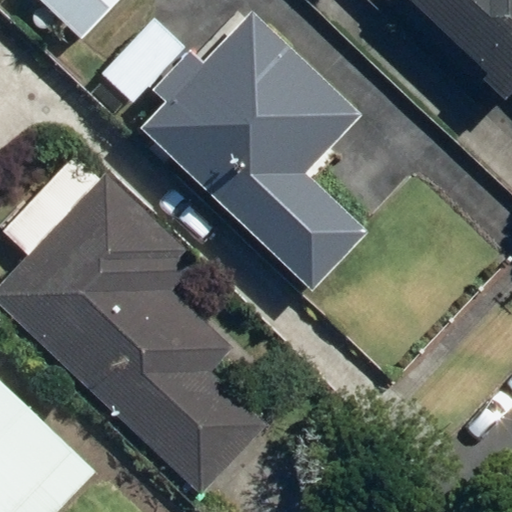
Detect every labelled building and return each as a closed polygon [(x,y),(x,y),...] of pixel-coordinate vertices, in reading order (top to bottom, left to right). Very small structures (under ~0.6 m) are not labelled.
[(129,0),(47,0),(89,41),(129,0)] [(511,0),(426,0),(511,83),(511,0)] [(177,100),(154,123),(323,286),(379,227),(319,169),(371,116),(263,11),(252,22),(239,10),(164,87),(177,100)] [(138,101),(192,45),(162,15),(107,72),(138,101)] [(80,154),(6,229),(29,252),(0,280),(0,291),(207,496),(277,425),(222,371),(246,347),(184,286),(209,262),(113,167),(103,177),(80,154)] [(18,511),(20,511),(66,511),(109,472),(0,355),(0,511),(18,511)]
